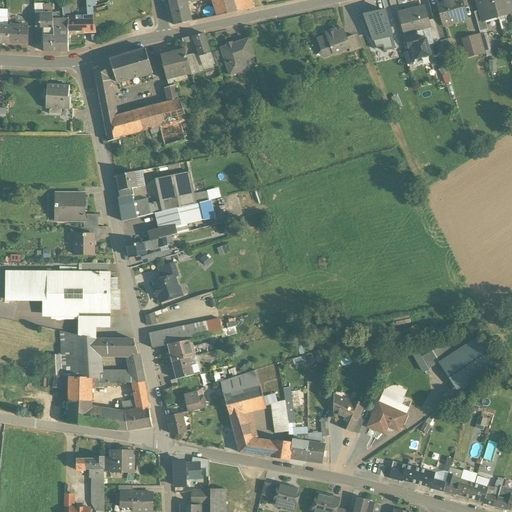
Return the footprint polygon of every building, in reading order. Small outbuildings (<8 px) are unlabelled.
[(183,0),(168,0),(172,15),(186,12),(184,2),(183,0)] [(233,0),(221,0),(213,2),(216,10),(218,17),(238,12),(233,0)] [(251,0),(233,0),(238,12),(254,9),(251,0)] [(460,0),(451,0),(437,4),(441,17),(443,26),(444,25),(444,23),(464,17),(465,20),(466,20),(460,0)] [(476,0),(480,11),(483,21),(485,21),(485,23),(498,20),(497,17),(492,0),(476,0)] [(508,0),(492,0),(497,17),(507,15),(506,11),(511,10),(508,0)] [(87,16),(93,16),(92,8),(95,8),(95,1),(87,2),(87,16)] [(424,7),(399,14),(403,31),(404,31),(407,45),(409,45),(411,51),(413,60),(414,60),(430,55),(426,40),(418,42),(414,28),(421,27),(421,29),(428,27),(429,27),(428,21),(424,7)] [(85,8),(69,8),(68,18),(68,32),(77,32),(76,18),(77,18),(79,18),(85,18),(85,17),(85,8)] [(395,50),(385,11),(362,16),(373,50),(383,48),(383,52),(395,50)] [(480,11),(474,13),(479,32),(487,30),(485,23),(485,21),(483,21),(480,11)] [(186,12),(172,15),(175,26),(189,23),(186,12)] [(52,15),(35,14),(35,22),(35,28),(41,28),(44,27),(44,36),(54,36),(53,29),(52,20),(52,15)] [(87,16),(85,17),(85,18),(79,18),(77,18),(76,18),(77,32),(95,32),(93,16),(87,16)] [(441,17),(433,20),(439,42),(447,40),(443,26),(441,17)] [(68,18),(63,20),(52,20),(53,29),(60,29),(60,32),(68,32),(68,18)] [(439,42),(433,20),(428,21),(429,27),(428,27),(432,44),(439,42)] [(0,26),(0,43),(9,44),(9,27),(8,27),(0,26)] [(28,28),(9,27),(9,44),(27,45),(28,38),(28,28)] [(335,31),(326,34),(327,37),(318,41),(322,54),(332,50),(334,54),(348,49),(349,48),(345,39),(343,32),(336,34),(335,31)] [(68,32),(60,32),(60,39),(44,38),(43,52),(60,53),(68,52),(68,32)] [(204,34),(192,37),(194,43),(197,50),(194,51),(195,57),(199,57),(211,54),(204,34)] [(486,35),(480,36),(485,52),(490,50),(486,35)] [(353,36),(345,39),(349,48),(348,49),(349,52),(358,49),(353,36)] [(480,36),(474,37),(479,54),(485,52),(480,36)] [(194,43),(192,37),(182,39),(183,45),(194,43)] [(474,37),(463,40),(468,57),(479,54),(474,37)] [(247,40),(220,49),(229,75),(241,71),(238,62),(253,57),(247,40)] [(285,50),(288,58),(300,54),(297,46),(285,50)] [(144,49),(109,61),(113,79),(124,76),(125,81),(150,73),(144,49)] [(166,82),(190,76),(186,56),(184,50),(160,56),(166,82)] [(411,51),(403,53),(407,65),(415,63),(414,60),(413,60),(411,51)] [(215,65),(211,54),(199,57),(203,69),(215,65)] [(204,72),(203,69),(199,57),(195,57),(189,56),(186,56),(190,76),(204,72)] [(106,142),(118,138),(114,117),(109,80),(113,79),(109,61),(94,70),(99,108),(106,142)] [(69,87),(47,85),(46,109),(53,110),(53,115),(61,115),(61,110),(70,110),(70,98),(68,98),(69,87)] [(175,86),(163,90),(166,103),(179,100),(175,86)] [(186,122),(179,100),(166,103),(114,117),(118,138),(118,140),(150,131),(158,129),(162,143),(163,147),(186,141),(184,133),(183,133),(180,123),(186,122)] [(70,110),(61,110),(61,115),(61,122),(72,123),(73,110),(70,110)] [(158,144),(162,143),(158,129),(150,131),(151,136),(154,135),(158,144)] [(133,174),(136,188),(145,186),(142,172),(133,174)] [(188,173),(166,179),(167,184),(157,187),(160,203),(163,213),(196,205),(194,196),(188,173)] [(133,174),(116,177),(120,198),(132,196),(133,196),(132,188),(136,188),(133,174)] [(259,201),(265,200),(261,188),(255,190),(259,201)] [(194,196),(196,205),(210,201),(207,192),(194,196)] [(84,194),(56,194),(56,205),(55,205),(55,208),(59,208),(59,207),(62,207),(62,222),(84,222),(84,215),(84,194)] [(120,198),(118,199),(122,222),(151,215),(149,206),(147,200),(137,203),(138,208),(135,208),(132,196),(120,198)] [(154,215),(158,231),(174,226),(175,229),(214,219),(210,201),(196,205),(163,213),(154,215)] [(149,206),(151,215),(154,215),(163,213),(160,203),(149,206)] [(98,215),(84,215),(84,222),(84,228),(98,228),(98,215)] [(150,242),(171,237),(176,235),(175,229),(174,226),(158,231),(149,233),(150,242)] [(81,235),(74,235),(74,255),(94,255),(94,236),(94,235),(81,235)] [(159,249),(167,247),(167,245),(172,244),(171,237),(150,242),(145,244),(147,250),(150,252),(159,250),(159,249)] [(148,255),(147,250),(145,244),(127,249),(129,260),(148,255)] [(226,244),(216,247),(219,255),(229,252),(226,244)] [(156,254),(158,261),(170,257),(169,251),(156,254)] [(156,254),(139,260),(141,267),(158,261),(156,254)] [(107,264),(83,264),(83,273),(107,273),(107,264)] [(173,264),(158,269),(162,280),(174,276),(174,277),(177,276),(173,264)] [(7,299),(49,300),(49,273),(8,273),(7,299)] [(83,273),(49,273),(49,300),(48,317),(81,317),(81,328),(95,328),(109,328),(110,273),(107,273),(83,273)] [(162,280),(153,283),(155,288),(153,289),(156,297),(158,296),(160,303),(178,297),(176,290),(177,286),(174,277),(174,276),(162,280)] [(145,325),(155,323),(153,312),(143,314),(145,325)] [(168,345),(189,341),(220,334),(222,334),(221,330),(220,323),(166,334),(168,345)] [(222,334),(220,334),(222,339),(230,337),(228,329),(221,330),(222,334)] [(50,367),(50,374),(69,377),(80,378),(78,336),(60,332),(61,342),(62,356),(62,369),(50,367)] [(168,345),(166,334),(149,338),(152,348),(167,345),(168,345)] [(97,340),(78,336),(80,378),(92,379),(99,379),(99,372),(98,352),(97,340)] [(482,336),(438,364),(458,393),(501,365),(482,336)] [(133,341),(97,340),(98,352),(128,354),(136,355),(133,341)] [(193,357),(189,341),(168,345),(167,345),(172,363),(175,362),(190,358),(193,357)] [(136,355),(128,354),(131,372),(133,383),(142,383),(136,355)] [(50,356),(50,367),(62,369),(62,356),(50,356)] [(190,358),(194,376),(202,374),(201,371),(200,372),(196,357),(193,357),(190,358)] [(190,358),(175,362),(177,371),(175,372),(177,379),(194,376),(190,358)] [(216,383),(221,383),(226,381),(223,369),(213,370),(216,383)] [(131,372),(99,372),(99,379),(99,384),(116,384),(117,384),(133,383),(131,372)] [(221,383),(223,396),(260,387),(255,372),(226,381),(221,383)] [(68,423),(90,426),(91,409),(91,388),(92,379),(80,378),(69,377),(69,391),(68,423)] [(138,412),(125,414),(127,431),(152,427),(142,383),(133,383),(136,402),(138,412)] [(223,396),(229,415),(240,413),(250,411),(265,407),(263,399),(260,387),(223,396)] [(283,394),(285,407),(287,422),(289,422),(289,426),(295,425),(290,389),(282,389),(283,394)] [(197,394),(185,397),(189,412),(207,408),(204,396),(203,396),(198,397),(197,394)] [(283,394),(263,399),(265,407),(270,405),(271,410),(285,407),(283,394)] [(353,401),(345,404),(335,400),(335,397),(334,396),(334,413),(345,418),(341,427),(352,432),(358,418),(363,406),(353,401)] [(381,396),(368,427),(384,435),(387,427),(398,432),(409,408),(381,396)] [(123,404),(125,414),(138,412),(136,402),(123,404)] [(271,410),(272,425),(287,422),(285,407),(271,410)] [(125,414),(91,409),(90,426),(127,431),(125,414)] [(240,413),(248,439),(255,440),(258,441),(250,411),(240,413)] [(187,413),(168,417),(171,435),(191,431),(187,413)] [(240,413),(229,415),(235,436),(248,439),(240,413)] [(364,421),(358,418),(352,432),(358,434),(364,421)] [(320,420),(321,434),(322,434),(322,438),(329,438),(328,420),(320,420)] [(287,422),(272,425),(274,435),(289,433),(289,426),(289,422),(287,422)] [(308,435),(308,443),(322,445),(322,438),(322,434),(321,434),(308,435)] [(292,441),(308,443),(308,435),(293,436),(292,441)] [(255,440),(248,439),(235,436),(236,439),(239,452),(258,456),(266,457),(267,447),(256,445),(255,440)] [(292,443),(275,441),(276,443),(276,447),(275,447),(275,448),(267,447),(266,457),(289,461),(290,456),(292,443)] [(308,443),(292,441),(292,443),(290,456),(298,457),(298,459),(305,460),(308,445),(308,443)] [(484,456),(489,458),(490,454),(491,455),(496,443),(489,441),(484,456)] [(322,445),(308,443),(308,445),(305,460),(322,463),(325,446),(322,445)] [(132,452),(110,452),(110,458),(110,472),(110,473),(111,472),(126,472),(126,471),(133,472),(132,474),(133,474),(133,457),(132,457),(132,452)] [(89,470),(104,470),(104,457),(94,457),(94,459),(76,459),(76,471),(85,471),(85,470),(89,470)] [(205,478),(209,478),(209,460),(195,457),(191,457),(191,462),(200,462),(200,468),(205,468),(205,478)] [(186,459),(174,459),(174,487),(186,487),(186,480),(186,462),(186,459)] [(191,462),(186,462),(186,480),(200,479),(200,468),(200,462),(191,462)] [(405,466),(393,463),(389,479),(402,482),(402,481),(405,466)] [(385,467),(379,465),(377,475),(383,477),(385,467)] [(421,470),(405,466),(402,481),(417,485),(421,470)] [(104,499),(104,470),(89,470),(89,479),(91,479),(91,500),(104,499)] [(435,473),(421,470),(417,485),(430,488),(431,488),(433,480),(435,473)] [(448,475),(445,484),(457,487),(459,480),(462,473),(449,470),(448,475)] [(445,484),(433,480),(431,488),(430,488),(430,489),(443,492),(445,484)] [(473,484),(459,480),(457,487),(455,495),(469,499),(473,484)] [(278,487),(264,484),(261,495),(275,499),(278,487)] [(455,495),(457,487),(445,484),(443,492),(455,496),(455,495)] [(488,489),(473,484),(469,499),(483,503),(486,495),(488,489)] [(300,491),(278,485),(275,499),(273,505),(285,508),(284,511),(289,511),(294,511),(297,500),(299,499),(299,496),(298,495),(300,491)] [(132,486),(118,486),(118,494),(121,494),(121,493),(132,493),(132,486)] [(210,498),(210,504),(209,511),(225,511),(226,489),(210,489),(210,492),(210,498)] [(132,493),(121,493),(121,494),(121,511),(152,511),(152,493),(132,493)] [(338,500),(317,494),(314,506),(313,505),(310,507),(309,511),(310,511),(335,511),(336,509),(338,500)] [(74,496),(64,495),(63,511),(69,511),(70,508),(73,509),(74,496)] [(497,499),(486,495),(483,503),(482,504),(494,507),(497,499)] [(353,511),(366,511),(369,503),(369,501),(357,498),(353,511)] [(508,502),(497,499),(494,507),(506,511),(506,510),(508,502)] [(369,503),(366,511),(378,511),(380,506),(369,503)]
